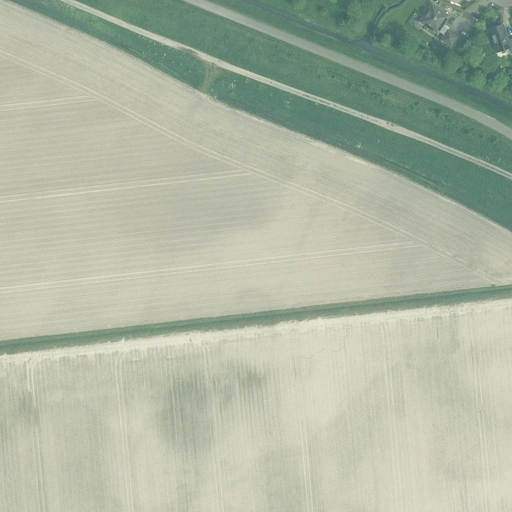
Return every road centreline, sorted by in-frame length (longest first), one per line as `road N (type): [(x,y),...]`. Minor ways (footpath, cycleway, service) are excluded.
road 1 (unclassified): [(511,176),(64,0)]
road 2 (unclassified): [(511,135),(191,0)]
